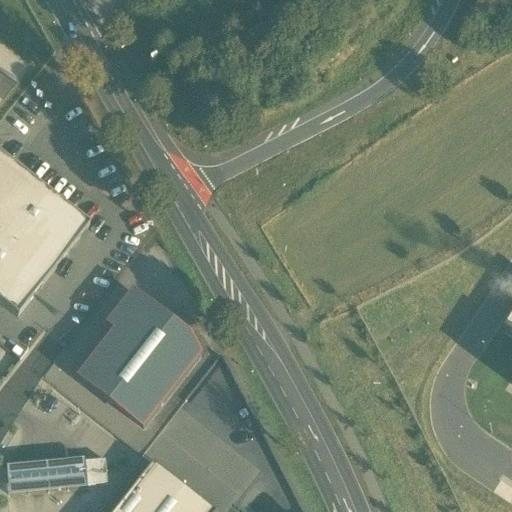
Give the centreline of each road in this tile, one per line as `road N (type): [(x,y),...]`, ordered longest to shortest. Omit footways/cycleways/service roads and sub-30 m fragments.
road 1 (secondary): [(171,199),(342,511)]
road 2 (motorway): [(450,0),(440,26),(393,81),(171,199)]
road 3 (secondary): [(58,0),(171,199)]
